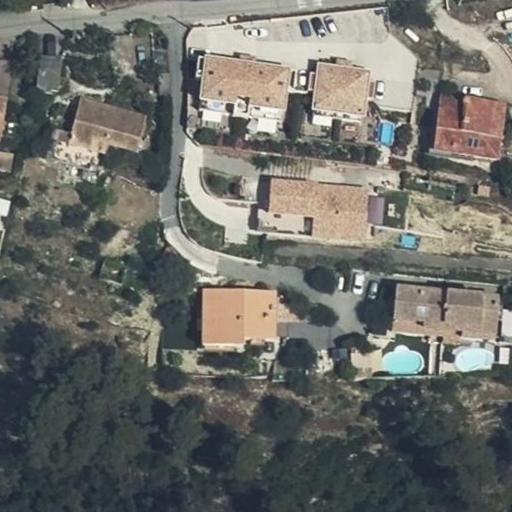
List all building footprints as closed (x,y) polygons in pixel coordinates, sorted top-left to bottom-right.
[(46,84),(65,88),(73,52),(55,50),(46,84)] [(288,114),(292,65),(202,58),(199,107),(288,114)] [(370,118),(369,65),(313,65),(314,118),(370,118)] [(442,122),(437,146),(487,155),(499,95),(477,92),(475,101),(459,98),(461,90),(435,86),(428,120),(442,122)] [(475,101),(477,92),(461,90),(459,98),(475,101)] [(99,158),(110,160),(114,138),(101,137),(102,130),(147,137),(152,106),(84,95),(75,138),(66,136),(63,159),(98,165),(99,158)] [(424,143),(437,146),(442,122),(428,120),(424,143)] [(268,216),(312,218),(311,240),(367,243),(370,185),(270,180),(268,216)] [(483,323),(482,333),(506,335),(509,288),(412,279),(408,309),(437,311),(436,318),(483,323)] [(227,353),(274,348),(273,338),(302,334),(296,286),(220,293),(227,353)] [(406,325),(482,333),(483,323),(436,318),(437,311),(408,309),(406,325)]
